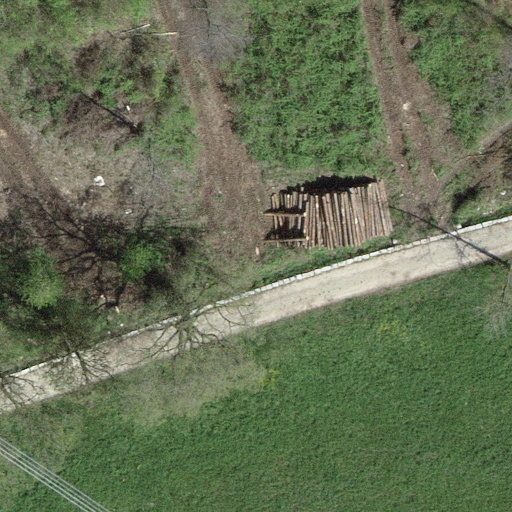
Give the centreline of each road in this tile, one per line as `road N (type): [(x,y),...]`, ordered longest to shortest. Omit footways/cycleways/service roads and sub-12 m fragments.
road 1 (track): [(0,400),(511,240)]
road 2 (track): [(511,157),(383,280)]
